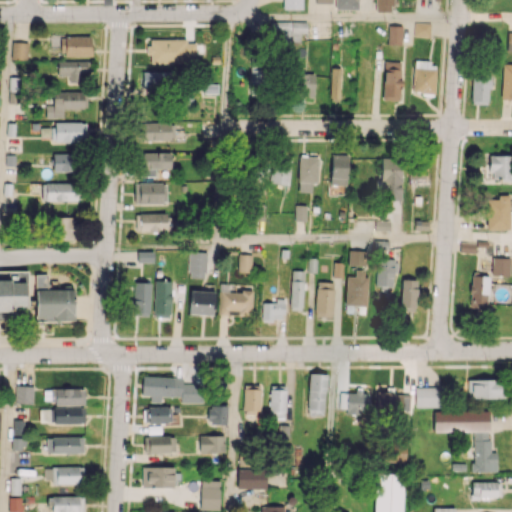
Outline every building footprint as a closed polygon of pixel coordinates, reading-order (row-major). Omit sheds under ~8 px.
[(302,9),(302,0),(282,0),(282,9),(302,9)] [(358,10),(358,0),(334,0),(334,9),(358,10)] [(374,0),(375,11),(394,11),(393,0),(374,0)] [(270,22),(270,42),(299,42),(299,33),(306,33),(306,21),(270,22)] [(430,23),(413,22),(413,36),(429,36),(430,23)] [(401,45),(401,26),(387,25),(387,44),(401,45)] [(90,55),(90,35),(61,36),(62,56),(90,55)] [(149,63),(195,62),(195,43),(187,43),(186,38),(149,39),(149,63)] [(27,60),(27,42),(11,42),(11,59),(27,60)] [(57,76),(68,75),(68,82),(80,81),(80,72),(91,71),(90,60),(57,61),(57,76)] [(434,61),(413,60),(411,92),(432,93),(434,61)] [(400,61),(383,61),(382,100),(399,101),(400,61)] [(501,99),(511,99),(511,64),(502,64),(501,99)] [(339,98),(340,68),(330,67),(329,98),(339,98)] [(265,68),(250,68),(249,84),(265,84),(265,68)] [(470,102),(489,103),(490,69),(472,69),(470,102)] [(142,72),(142,89),(170,88),(169,71),(142,72)] [(295,97),(313,97),(314,73),(296,73),(295,97)] [(83,91),(52,91),(52,105),(45,105),(45,118),(62,118),(62,108),(83,108),(83,91)] [(51,141),(85,143),(86,122),(52,121),(51,141)] [(174,122),(141,122),(141,140),(174,139),(174,122)] [(170,152),(139,153),(140,175),(155,174),(155,169),(170,168),(170,152)] [(52,171),(73,171),(72,153),(52,153),(52,171)] [(348,155),(331,154),(330,185),(347,185),(348,155)] [(489,179),(511,179),(511,155),(490,155),(489,179)] [(312,183),(317,183),(318,156),(299,156),(297,191),(311,192),(312,183)] [(401,158),(382,158),(380,199),(400,200),(401,158)] [(271,160),(269,183),(288,184),(289,161),(271,160)] [(76,200),(76,182),(41,183),(41,200),(76,200)] [(166,204),(166,183),(135,182),(135,203),(166,204)] [(508,195),(497,194),(497,198),(486,198),(486,229),(508,229),(508,195)] [(264,204),(253,204),(253,220),(264,220),(264,204)] [(305,221),(306,205),(295,205),(294,220),(305,221)] [(169,230),(169,212),(138,213),(139,232),(169,230)] [(72,240),(72,217),(53,217),(53,240),(72,240)] [(389,231),(390,220),(375,220),(374,230),(389,231)] [(347,265),(365,266),(365,250),(348,249),(347,265)] [(136,262),(152,262),(152,251),(137,250),(136,262)] [(206,252),(189,251),(188,277),(205,278),(206,252)] [(237,272),(251,272),(251,254),(238,254),(237,272)] [(509,258),(491,257),(491,275),(509,276),(509,258)] [(376,286),(392,286),(393,272),(397,272),(398,260),(377,259),(376,286)] [(0,312),(27,312),(26,271),(0,270),(0,312)] [(302,309),(303,271),(291,270),(290,309),(302,309)] [(366,270),(354,270),(354,276),(345,276),(344,305),(366,306),(366,270)] [(72,289),(46,289),(46,274),(35,274),(35,320),(72,319),(72,289)] [(469,308),(486,309),(487,276),(470,275),(469,308)] [(400,310),(415,311),(416,279),(401,279),(400,310)] [(171,280),(154,280),(153,317),(170,317),(171,280)] [(332,316),(333,282),(316,281),(315,316),(332,316)] [(150,282),(133,282),(132,315),(149,315),(150,282)] [(214,291),(189,290),(188,314),(213,314),(214,291)] [(218,291),(218,314),(251,315),(251,291),(218,291)] [(284,298),(276,298),(276,303),(262,302),(261,319),(283,320),(284,298)] [(324,415),(325,374),(308,373),(307,414),(324,415)] [(202,403),(202,384),(180,383),(181,377),(142,376),(141,395),(149,395),(149,402),(160,402),(160,396),(180,396),(180,402),(202,403)] [(503,398),(502,379),(468,379),(469,398),(503,398)] [(32,402),(33,386),(15,385),(15,402),(32,402)] [(259,411),(260,385),(243,385),(243,411),(259,411)] [(286,386),(270,385),(268,419),(284,420),(286,386)] [(415,407),(439,406),(439,387),(414,387),(415,407)] [(54,405),(83,405),(84,388),(55,388),(54,405)] [(367,413),(368,393),(339,392),(339,412),(367,413)] [(376,410),(409,410),(409,393),(377,392),(376,410)] [(226,406),(208,405),(207,424),(226,424),(226,406)] [(84,424),(84,407),(53,406),(53,423),(84,424)] [(170,423),(171,406),(145,406),(144,422),(170,423)] [(433,432),(472,431),(473,471),(496,471),(496,452),(488,452),(488,410),(433,411),(433,432)] [(12,434),(23,435),(23,419),(13,419),(12,434)] [(175,451),(174,435),(143,436),(144,452),(175,451)] [(199,452),(224,452),(224,435),(199,435),(199,452)] [(82,436),(46,437),(46,453),(83,453),(82,436)] [(81,482),(81,466),(44,465),(43,481),(81,482)] [(173,466),(141,466),(141,486),(173,487),(173,466)] [(236,488),(265,489),(266,469),(237,468),(236,488)] [(401,511),(402,474),(375,473),(373,511),(401,511)] [(218,510),(219,480),(200,480),(199,509),(218,510)] [(500,481),(471,481),(471,497),(500,498),(500,481)] [(82,511),(83,496),(51,495),(50,511),(82,511)] [(8,497),(8,511),(21,511),(21,497),(8,497)]
